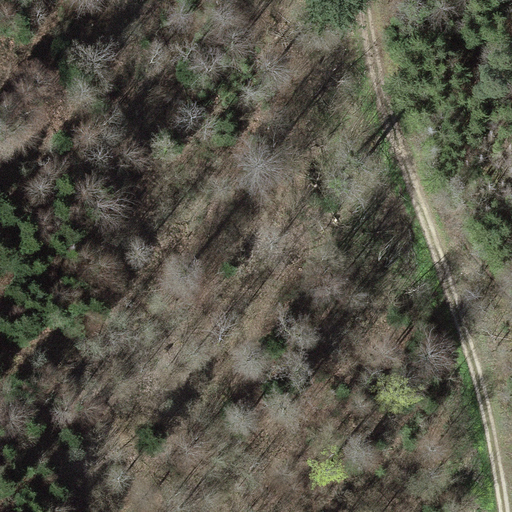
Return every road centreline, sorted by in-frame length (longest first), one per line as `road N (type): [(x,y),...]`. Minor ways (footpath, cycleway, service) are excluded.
road 1 (track): [(363,0),(386,112),(476,361),(506,511)]
road 2 (track): [(419,201),(511,300)]
